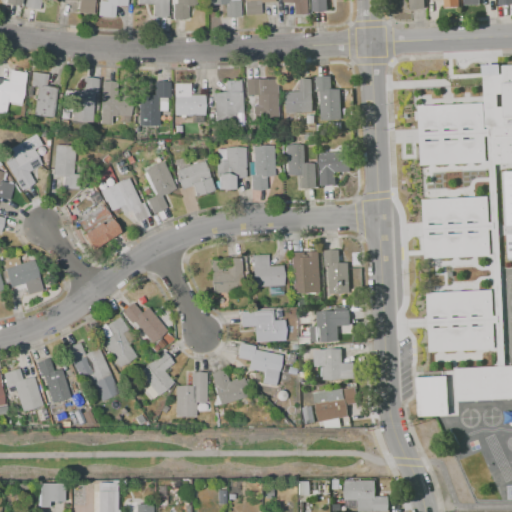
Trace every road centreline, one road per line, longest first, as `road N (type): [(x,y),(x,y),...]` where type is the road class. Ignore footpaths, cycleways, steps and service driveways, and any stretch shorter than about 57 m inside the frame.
road 1 (residential): [(425,511),(391,426),(386,383),(368,0)]
road 2 (residential): [(0,35),(155,53),(511,35)]
road 3 (residential): [(0,338),(69,312),(123,267),(199,229),(378,218)]
